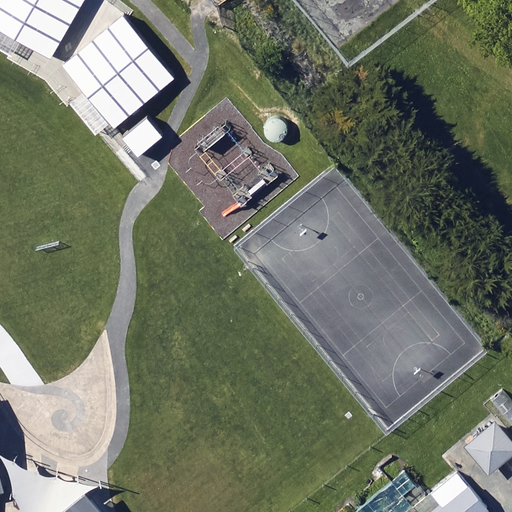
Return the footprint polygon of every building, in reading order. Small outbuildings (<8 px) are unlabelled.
[(0,0),(0,30),(51,60),(85,0),(0,0)] [(62,65),(114,128),(175,79),(124,15),(62,65)] [(122,138),(137,157),(162,138),(147,119),(122,138)] [(511,456),(511,436),(499,422),(470,447),(493,473),(511,456)] [(484,511),(489,508),(456,467),(400,511),(484,511)] [(0,511),(99,511),(85,494),(63,511),(0,511),(0,493),(4,493),(0,476),(0,511)]
